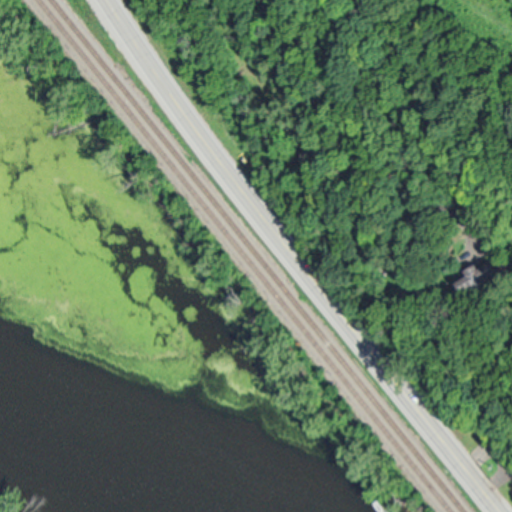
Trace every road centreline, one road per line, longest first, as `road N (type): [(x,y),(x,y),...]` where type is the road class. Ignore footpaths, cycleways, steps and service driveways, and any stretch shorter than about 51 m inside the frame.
road 1 (primary): [(302,265),(154,81),(102,0)]
road 2 (primary): [(505,511),(302,265)]
